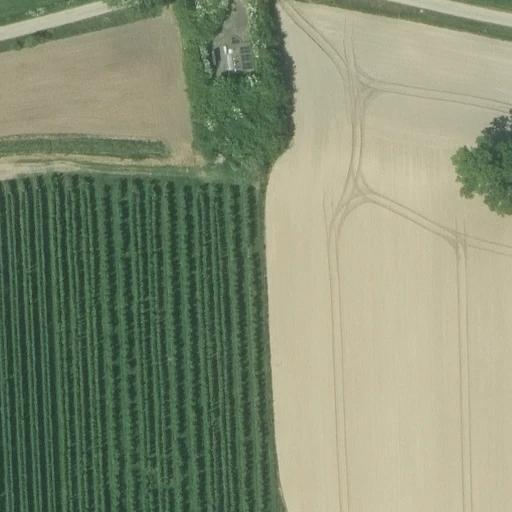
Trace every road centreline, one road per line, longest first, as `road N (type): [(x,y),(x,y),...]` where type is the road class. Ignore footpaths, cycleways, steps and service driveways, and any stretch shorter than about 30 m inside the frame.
road 1 (unclassified): [(0,35),(135,0)]
road 2 (unclassified): [(392,0),(511,25)]
